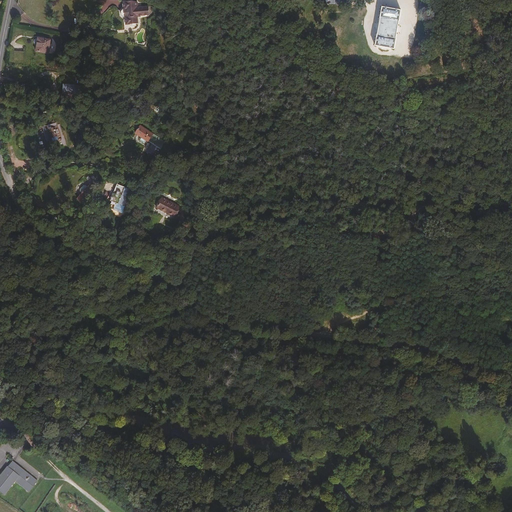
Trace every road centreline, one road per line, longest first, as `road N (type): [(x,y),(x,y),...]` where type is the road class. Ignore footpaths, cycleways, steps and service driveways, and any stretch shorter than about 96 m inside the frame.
road 1 (residential): [(0,159),(24,217),(44,234),(148,275),(230,328),(393,345),(511,375)]
road 2 (track): [(511,203),(433,201),(373,234),(314,222),(294,229),(288,246),(298,262),(368,275),(382,286),(375,305),(322,335)]
road 3 (unknown): [(11,187),(50,166),(117,157),(134,147)]
